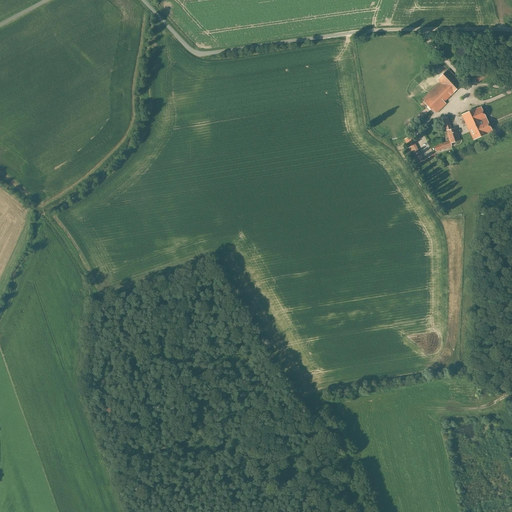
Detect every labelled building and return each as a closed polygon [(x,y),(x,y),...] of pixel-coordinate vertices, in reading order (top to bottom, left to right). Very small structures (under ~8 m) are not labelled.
[(463,44),(462,44),(461,44),(460,44),(459,44),(458,45),(457,45),(456,46),(455,47),(455,48),(454,49),(454,50),(454,51),(454,52),(454,53),(455,55),(456,56),(457,57),(458,58),(459,58),(460,59),(461,59),(462,59),(463,59),(464,59),(465,58),(466,58),(467,57),(468,56),(468,55),(469,54),(469,53),(469,52),(470,51),(469,50),(469,49),(469,48),(468,47),(468,46),(467,45),(466,45),(465,44),(464,44),(463,44)] [(486,66),(472,77),(476,83),(479,80),(490,71),(486,66)] [(462,84),(448,69),(438,79),(439,81),(443,84),(438,89),(447,98),(462,84)] [(439,81),(428,92),(429,93),(422,100),(424,102),(428,99),(438,89),(443,84),(439,81)] [(447,98),(438,89),(428,99),(437,108),(447,98)] [(437,108),(428,99),(424,102),(434,112),(437,108)] [(481,106),(462,114),(467,126),(486,118),(481,106)] [(447,118),(442,119),(446,131),(451,129),(447,118)] [(486,118),(467,126),(474,140),(492,131),(486,118)] [(451,129),(446,131),(448,136),(450,141),(450,143),(451,143),(459,140),(455,128),(451,129)] [(450,141),(439,144),(441,149),(451,145),(451,143),(450,143),(450,141)] [(414,143),(409,146),(417,163),(423,160),(414,143)] [(469,165),(475,164),(472,155),(466,156),(469,165)]
